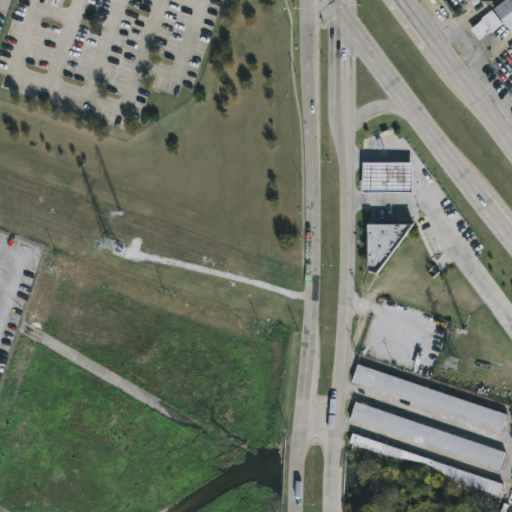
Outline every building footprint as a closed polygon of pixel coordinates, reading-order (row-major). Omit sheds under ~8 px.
[(511,0),(511,29),(511,30),(494,9),(505,0),(511,0)] [(503,23),(479,40),(470,29),(492,9),(503,23)] [(412,192),(363,191),(363,162),(413,163),(412,192)] [(378,272),(369,269),(369,223),(413,223),(378,272)] [(508,412),(357,366),(352,384),(503,430),(508,412)] [(350,422),(500,469),(506,450),(356,403),(350,422)] [(502,485),(437,462),(433,473),(499,495),(502,485)]
